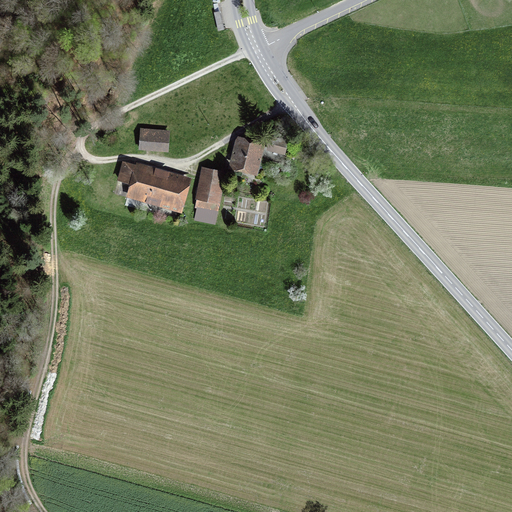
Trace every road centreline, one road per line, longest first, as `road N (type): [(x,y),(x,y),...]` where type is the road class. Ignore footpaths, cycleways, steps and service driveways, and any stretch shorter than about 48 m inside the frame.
road 1 (track): [(249,50),(93,125),(61,172),(53,204),(53,330),(24,444),(25,475),(44,511)]
road 2 (secondary): [(511,350),(291,101)]
road 3 (track): [(291,101),(180,162),(95,159),(81,148),(83,133)]
